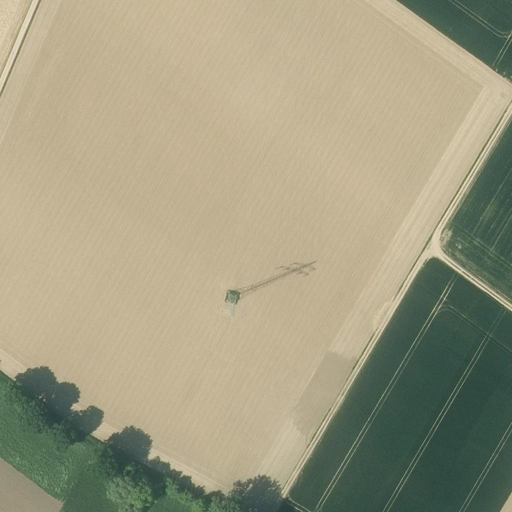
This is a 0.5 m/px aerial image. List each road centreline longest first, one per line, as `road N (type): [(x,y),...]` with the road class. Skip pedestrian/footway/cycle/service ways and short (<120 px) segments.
road 1 (track): [(283,511),(436,251)]
road 2 (track): [(511,310),(436,251),(511,123)]
